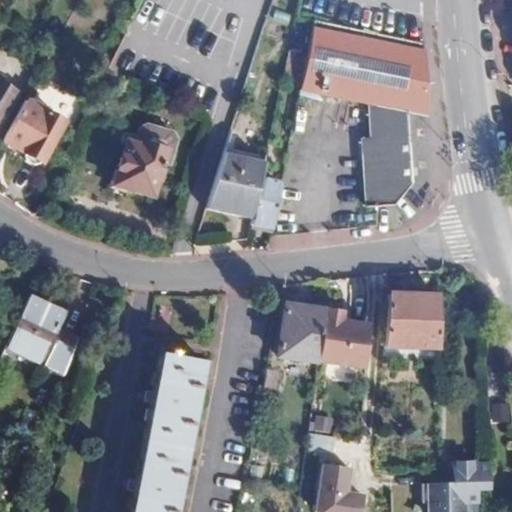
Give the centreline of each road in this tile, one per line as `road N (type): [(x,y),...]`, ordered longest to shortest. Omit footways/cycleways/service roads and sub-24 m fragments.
road 1 (residential): [(491,232),(184,277),(94,265),(0,213)]
road 2 (secondary): [(491,232),(460,0)]
